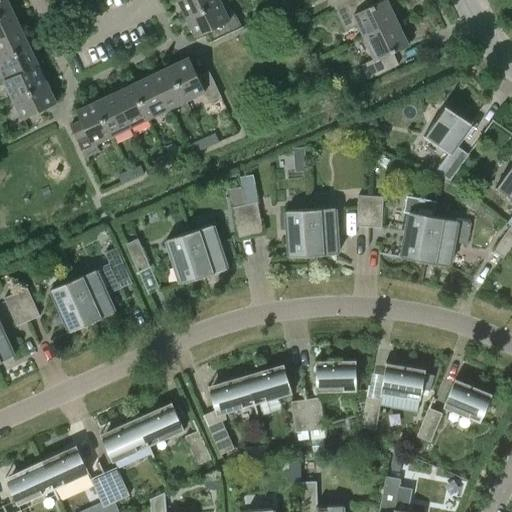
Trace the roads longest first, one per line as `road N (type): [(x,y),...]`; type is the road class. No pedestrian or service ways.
road 1 (residential): [(511,344),(469,322),(361,304),(268,313),(175,343),(0,422)]
road 2 (residential): [(149,6),(56,47),(37,0)]
